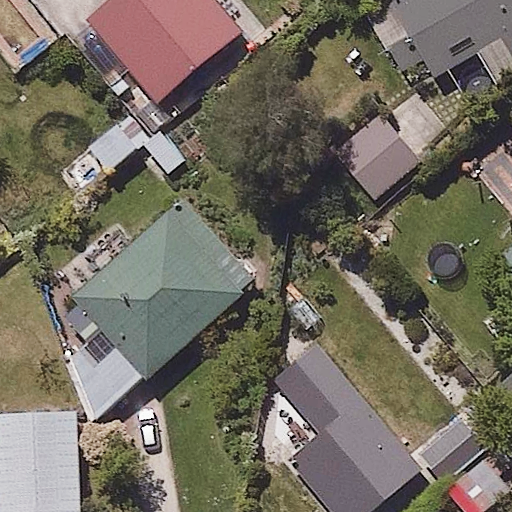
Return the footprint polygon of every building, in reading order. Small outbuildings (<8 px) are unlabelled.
[(59,39),(25,0),(0,0),(0,50),(20,73),(59,39)] [(238,0),(113,0),(95,16),(188,123),(228,88),(206,63),(256,20),(238,0)] [(511,0),(381,0),(367,9),(417,91),(487,48),(507,82),(511,79),(511,0)] [(133,159),(162,134),(137,105),(93,143),(117,172),(133,159)] [(435,154),(389,105),(337,153),(382,203),(435,154)] [(198,156),(172,125),(162,134),(133,159),(158,189),(198,156)] [(108,418),(260,287),(184,198),(71,295),(100,330),(61,364),(108,418)] [(498,444),(342,268),(254,346),(325,426),(289,459),(336,511),(372,511),(437,455),(458,479),(498,444)] [(511,371),(498,384),(511,400),(511,371)] [(0,511),(80,511),(78,414),(0,416),(0,511)]
